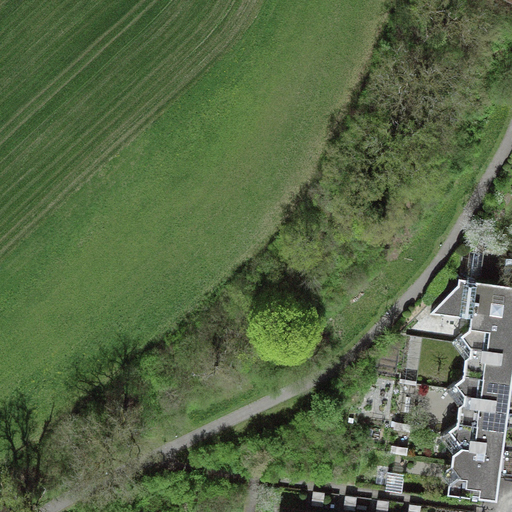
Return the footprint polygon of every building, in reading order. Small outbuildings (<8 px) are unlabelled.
[(469,323),(469,325),(511,330),(511,282),(475,278),(475,282),(465,281),(466,277),(459,276),(458,282),(430,309),(460,314),(460,312),(472,314),(471,323),(469,323)] [(465,356),(463,372),(511,378),(511,330),(469,325),(469,327),(460,334),(462,335),(463,335),(471,345),(470,353),(465,356)] [(509,402),(511,379),(511,378),(463,372),(463,374),(454,381),(456,382),(457,382),(465,392),(464,400),(459,404),(457,419),(506,426),(509,402)] [(451,429),(462,443),(463,444),(503,449),(504,437),(506,426),(457,419),(457,421),(448,428),(450,430),(451,429)] [(463,444),(462,443),(453,450),(451,464),(458,471),(458,474),(451,479),(449,479),(448,490),(497,496),(500,473),(503,449),(463,444)]
